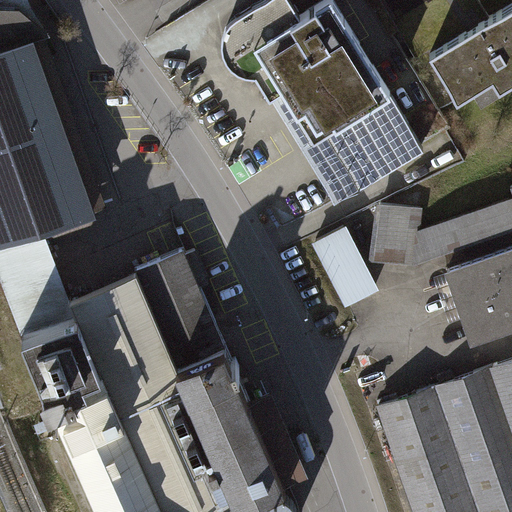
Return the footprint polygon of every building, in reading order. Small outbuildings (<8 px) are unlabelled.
[(31,0),(0,0),(0,240),(42,226),(93,206),(38,52),(33,53),(30,44),(45,39),(31,0)] [(246,75),(254,75),(312,40),(302,23),(287,0),(265,0),(224,26),(219,33),(217,41),(218,50),(222,60),(228,68),(236,73),(246,75)] [(511,1),(429,54),(456,97),(491,76),(498,88),(511,79),(511,1)] [(312,40),(254,75),(269,99),(271,98),(334,198),(420,145),(333,4),(302,23),(312,40)] [(511,198),(420,230),(416,264),(511,231),(511,186),(511,187),(511,198)] [(422,208),(378,204),(372,259),(416,264),(420,230),(422,208)] [(313,241),(346,305),(380,288),(347,224),(313,241)] [(78,311),(165,511),(197,511),(233,496),(177,366),(137,266),(70,296),(42,226),(0,240),(0,280),(20,335),(78,311)] [(177,366),(226,345),(199,285),(209,280),(195,249),(186,253),(183,247),(137,266),(177,366)] [(511,249),(444,272),(468,345),(511,330),(511,249)] [(165,511),(78,311),(20,335),(51,407),(54,406),(100,511),(165,511)] [(226,345),(177,366),(233,496),(236,503),(284,482),(226,345)] [(511,511),(511,359),(377,405),(412,511),(511,511)] [(297,511),(295,507),(289,500),(281,496),(273,495),(265,497),(258,501),(253,507),(250,511),(297,511)]
